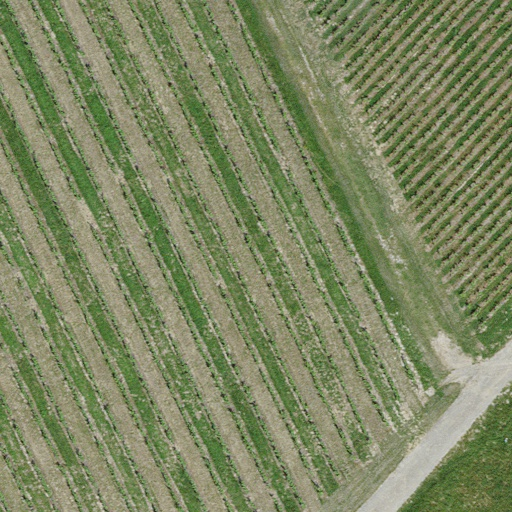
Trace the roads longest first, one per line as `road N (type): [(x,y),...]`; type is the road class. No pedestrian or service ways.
road 1 (track): [(275,0),(478,399)]
road 2 (track): [(511,362),(377,511)]
